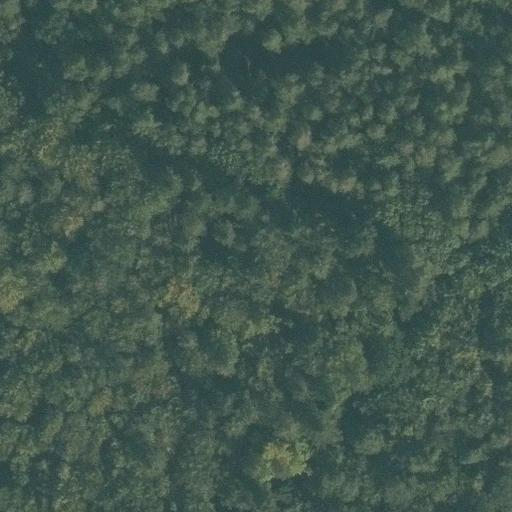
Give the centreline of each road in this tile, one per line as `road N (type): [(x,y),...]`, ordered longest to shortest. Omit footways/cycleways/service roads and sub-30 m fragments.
road 1 (track): [(465,241),(0,83)]
road 2 (track): [(258,511),(465,241)]
